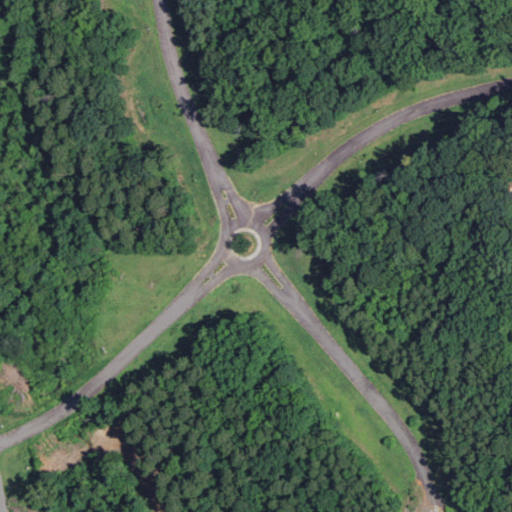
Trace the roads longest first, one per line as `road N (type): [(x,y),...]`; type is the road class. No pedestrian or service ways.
road 1 (residential): [(426,511),(416,445),(290,294)]
road 2 (residential): [(0,442),(64,410),(199,288)]
road 3 (residential): [(293,198),(359,139),(405,113),(511,83)]
road 4 (residential): [(221,182),(173,64),(161,0)]
road 5 (residential): [(235,227),(225,240),(229,257),(254,262),(264,250),(262,234),(235,227)]
